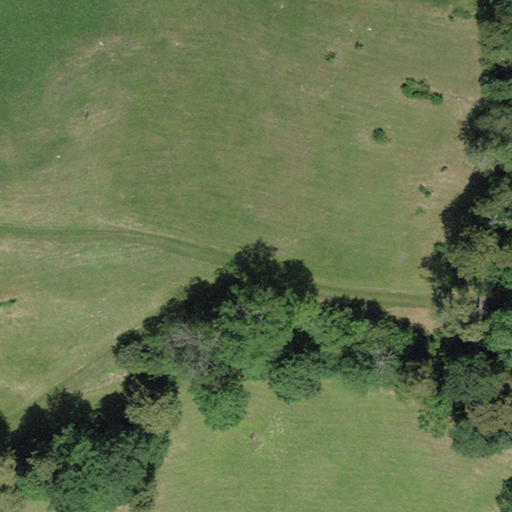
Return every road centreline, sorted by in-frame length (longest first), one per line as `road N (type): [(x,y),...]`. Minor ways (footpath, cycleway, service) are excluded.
road 1 (track): [(0,426),(165,316),(213,300),(311,287),(478,302)]
road 2 (track): [(0,230),(150,241),(311,287)]
